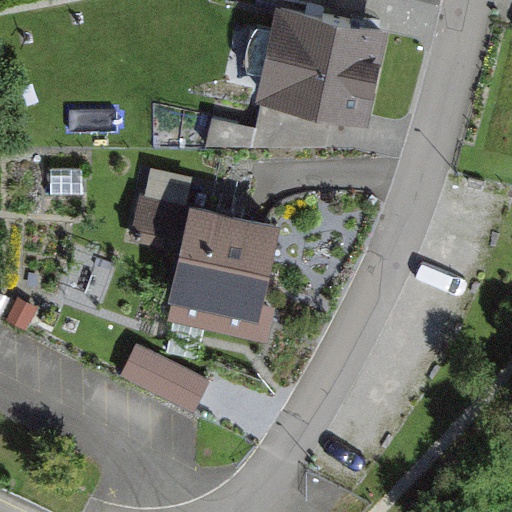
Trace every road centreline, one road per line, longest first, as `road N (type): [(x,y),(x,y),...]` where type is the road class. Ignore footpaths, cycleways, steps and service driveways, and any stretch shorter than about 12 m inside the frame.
road 1 (residential): [(448,0),(326,452)]
road 2 (track): [(380,511),(511,371)]
